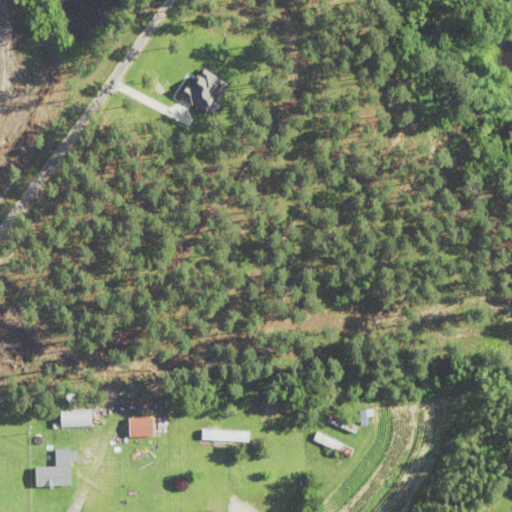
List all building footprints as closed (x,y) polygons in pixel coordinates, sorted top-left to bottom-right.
[(95,407),(63,408),(64,428),(95,427),(95,407)] [(376,426),(376,411),(361,411),(361,426),(376,426)] [(327,422),(353,432),(355,425),(330,415),(327,422)] [(251,431),(203,430),(202,441),(251,442),(251,431)] [(357,449),(317,435),(314,443),(354,457),(357,449)] [(37,466),(37,487),(74,487),(74,466),(37,466)]
